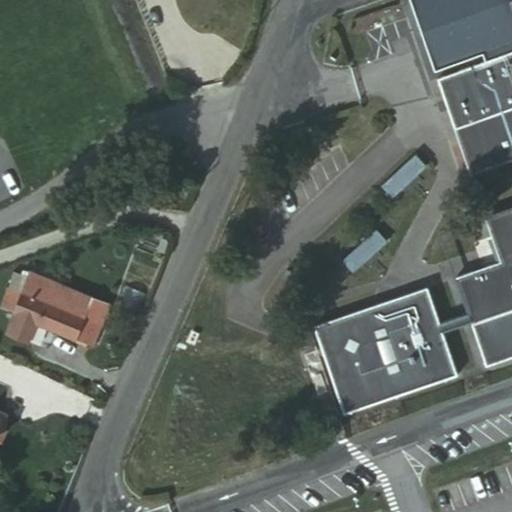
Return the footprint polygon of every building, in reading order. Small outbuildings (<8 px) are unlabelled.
[(477,60),(480,68),(511,56),(511,0),(402,0),(429,77),(477,60)] [(511,56),(480,68),(432,85),(466,181),(508,166),(511,176),(511,210),(481,221),(496,266),(449,282),(461,316),(433,326),(421,292),(307,331),(337,417),(450,377),(436,336),(464,326),(479,368),(511,356),(511,56)] [(188,144),(181,146),(185,158),(192,156),(188,144)] [(416,154),(381,186),(392,198),(427,167),(416,154)] [(376,229),(341,261),(353,273),(388,241),(376,229)] [(286,268),(253,302),(266,314),(299,280),(286,268)] [(27,272),(21,285),(41,295),(47,282),(27,272)] [(2,305),(10,308),(30,317),(89,344),(100,322),(98,321),(41,295),(21,285),(12,281),(2,305)] [(41,295),(98,321),(104,308),(47,282),(41,295)] [(30,317),(10,308),(2,328),(20,337),(30,317)] [(250,353),(193,373),(213,431),(311,397),(301,369),(261,383),(250,353)]
